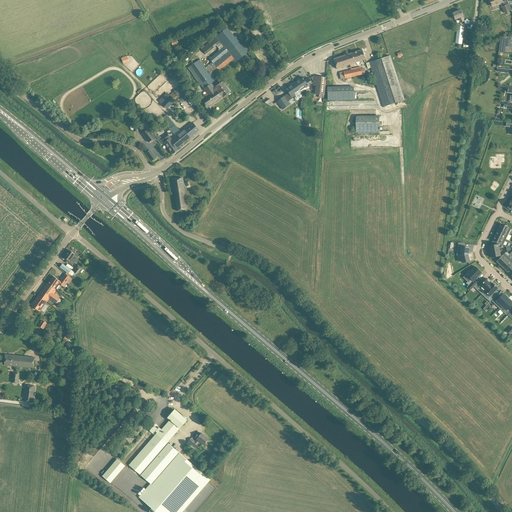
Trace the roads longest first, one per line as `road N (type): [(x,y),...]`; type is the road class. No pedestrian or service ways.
road 1 (unclassified): [(498,511),(434,435),(331,342),(271,272),(174,225),(154,173)]
road 2 (unclassified): [(388,511),(72,234)]
road 3 (primary): [(455,511),(143,236)]
road 4 (tertiary): [(154,173),(305,59),(402,19)]
road 5 (unclassified): [(154,173),(125,144),(78,139),(0,74)]
road 6 (unclassified): [(136,385),(8,318)]
